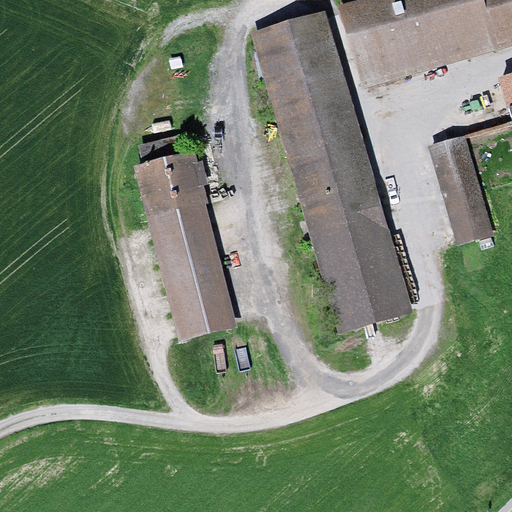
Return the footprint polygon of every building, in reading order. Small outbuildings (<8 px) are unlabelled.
[(355,96),(490,57),(474,2),(473,0),(384,0),(332,15),(355,96)] [(511,0),(480,0),(474,2),(490,57),(511,50),(511,0)] [(333,335),(411,312),(324,19),(246,42),(333,335)] [(511,153),(511,81),(492,88),(511,153)] [(460,138),(432,147),(460,237),(488,228),(460,138)] [(171,346),(234,331),(193,159),(130,175),(171,346)]
